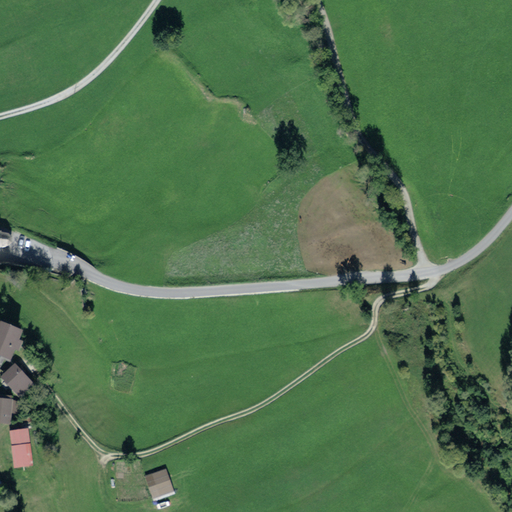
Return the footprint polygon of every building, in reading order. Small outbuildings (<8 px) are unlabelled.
[(0,238),(6,238),(9,234),(7,228),(2,226),(0,225),(0,238)] [(16,316),(0,310),(0,341),(6,344),(16,316)] [(10,352),(0,360),(0,370),(16,388),(31,375),(10,352)] [(26,419),(5,421),(9,460),(30,458),(26,419)] [(168,469),(150,477),(160,501),(178,493),(168,469)]
